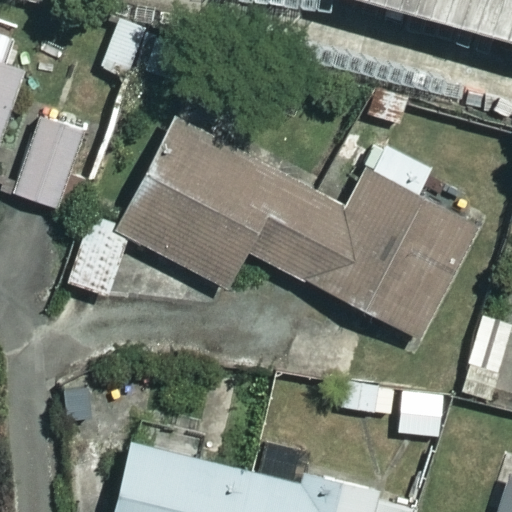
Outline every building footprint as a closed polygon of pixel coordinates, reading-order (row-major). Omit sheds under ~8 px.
[(511,0),(366,0),(511,40),(511,0)] [(0,103),(15,58),(0,53),(0,103)] [(85,122),(36,106),(10,186),(60,202),(85,122)] [(337,197),(163,115),(111,224),(219,276),(235,244),(415,329),(468,216),(354,162),(337,197)] [(117,236),(79,222),(60,274),(98,288),(117,236)] [(509,319),(477,309),(455,385),(486,394),(509,319)] [(308,478),(122,431),(101,511),(406,511),(411,494),(310,469),(308,478)] [(511,511),(511,474),(501,471),(487,511),(511,511)]
